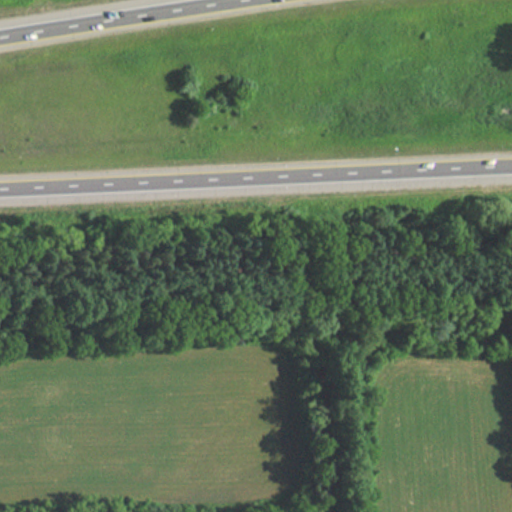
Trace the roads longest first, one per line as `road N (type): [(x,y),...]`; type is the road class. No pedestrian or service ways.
road 1 (motorway): [(0,188),(511,164)]
road 2 (motorway): [(224,0),(0,34)]
